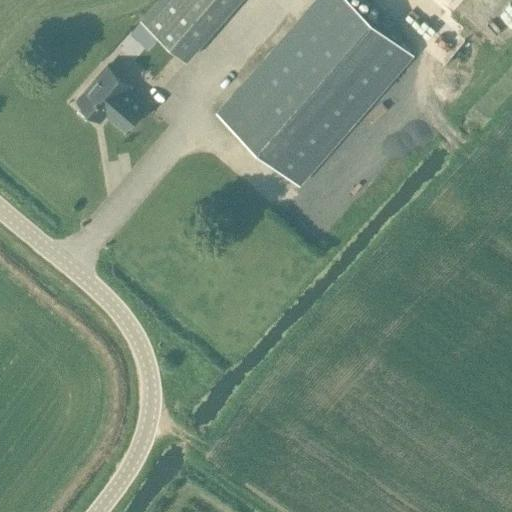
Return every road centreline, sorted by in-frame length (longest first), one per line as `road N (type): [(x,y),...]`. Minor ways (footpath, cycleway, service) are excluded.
road 1 (unclassified): [(98,511),(143,452),(151,423),(152,387),(140,347),(115,312),(0,207)]
road 2 (unknown): [(53,255),(163,115),(260,187)]
